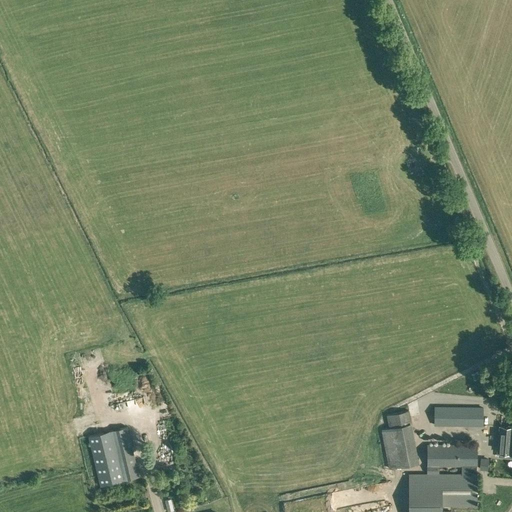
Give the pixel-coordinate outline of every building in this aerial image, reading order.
[(496,373),(510,370),(508,360),(494,362),(496,373)] [(483,408),(434,407),(434,425),(483,425),(483,408)] [(386,415),(389,428),(388,428),(396,467),(419,463),(412,424),(409,411),(386,415)] [(100,485),(139,476),(139,475),(127,426),(89,436),(100,485)] [(506,454),(511,454),(511,426),(509,426),(509,427),(500,426),(498,452),(507,453),(506,454)] [(477,446),(427,446),(427,474),(413,474),(410,474),(409,511),(441,511),(442,505),(477,505),(477,474),(477,446)]
